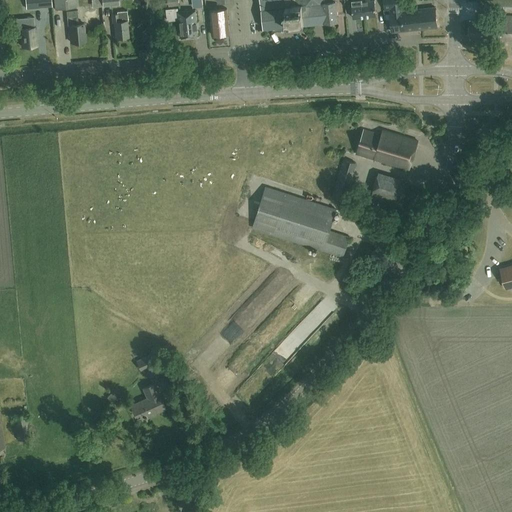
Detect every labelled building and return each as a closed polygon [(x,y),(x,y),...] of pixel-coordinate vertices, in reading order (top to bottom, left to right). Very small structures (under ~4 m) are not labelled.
[(50,0),(25,0),(26,9),(51,6),(50,0)] [(54,0),(55,9),(75,7),(74,0),(54,0)] [(245,0),(247,14),(253,14),(251,0),(245,0)] [(330,2),(329,0),(296,0),(297,9),(292,9),(290,0),(260,0),(264,28),(304,24),(325,22),(323,2),(330,2)] [(323,2),(325,22),(338,20),(335,0),(329,0),(330,2),(323,2)] [(365,16),(362,0),(355,0),(355,1),(351,1),(353,18),(365,16)] [(362,0),(365,16),(376,15),(374,0),(362,0)] [(392,32),(405,31),(418,29),(437,27),(435,7),(403,11),(401,0),(383,0),(384,10),(391,9),(391,12),(390,12),(392,32)] [(212,35),(229,33),(227,8),(210,10),(212,35)] [(180,37),(198,36),(196,9),(178,11),(180,37)] [(84,23),(78,23),(77,10),(66,10),(68,24),(69,24),(70,41),(85,40),(84,23)] [(112,13),(112,14),(112,21),(113,21),(115,37),(129,36),(127,20),(128,20),(127,10),(117,11),(117,13),(112,13)] [(511,37),(511,15),(502,15),(502,21),(469,20),(468,20),(468,37),(511,37)] [(22,46),(37,45),(35,26),(21,27),(22,46)] [(409,168),(417,140),(382,129),(381,134),(363,129),(356,153),(409,168)] [(331,197),(332,198),(345,202),(355,171),(354,171),(356,162),(343,158),(331,197)] [(402,206),(408,186),(401,183),(402,179),(378,172),(371,196),(402,206)] [(252,227),(271,233),(343,256),(349,236),(329,230),(336,209),(265,186),(252,227)] [(492,258),(505,258),(506,226),(493,226),(492,258)] [(153,381),(159,378),(148,355),(136,361),(141,369),(146,367),(153,381)] [(155,412),(164,408),(163,408),(159,400),(161,399),(158,392),(154,383),(143,388),(148,397),(131,405),(134,413),(139,411),(143,419),(155,413),(155,412)] [(122,395),(115,389),(107,398),(113,404),(122,395)] [(17,440),(31,437),(27,412),(14,415),(16,424),(14,424),(17,440)]
